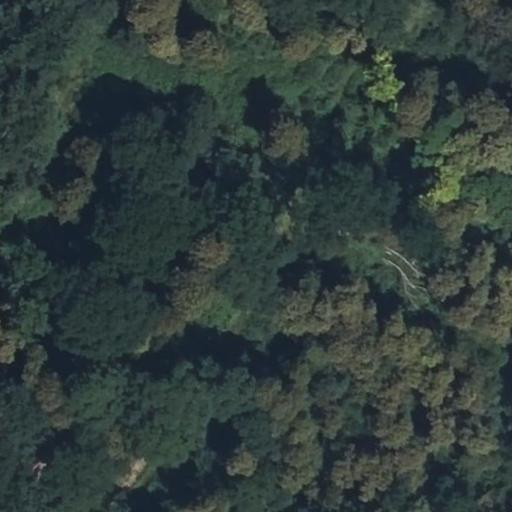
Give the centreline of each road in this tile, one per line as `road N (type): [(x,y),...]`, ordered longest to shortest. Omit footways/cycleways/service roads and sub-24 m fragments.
road 1 (track): [(98,511),(217,382),(402,0)]
road 2 (track): [(0,195),(51,124),(111,0)]
